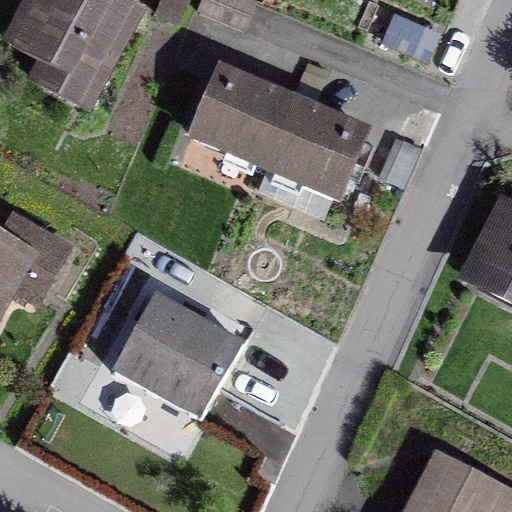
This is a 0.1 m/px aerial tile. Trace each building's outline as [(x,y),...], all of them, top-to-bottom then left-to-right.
[(97,92),(139,15),(111,0),(32,0),(9,44),(45,64),(35,83),(85,110),(95,91),(97,92)] [(165,0),(158,17),(177,26),(189,0),(165,0)] [(255,6),(240,0),(204,0),(199,13),(244,32),(255,6)] [(266,171),(294,106),(221,76),(194,141),(266,171)] [(294,106),(266,171),(339,202),(367,137),(294,106)] [(472,279),(511,299),(511,217),(505,214),(472,279)] [(38,307),(69,252),(14,220),(0,244),(0,304),(8,290),(38,307)] [(114,375),(202,424),(244,350),(156,300),(114,375)] [(489,484),(438,458),(409,511),(511,511),(511,496),(504,492),(501,498),(486,490),(489,484)]
